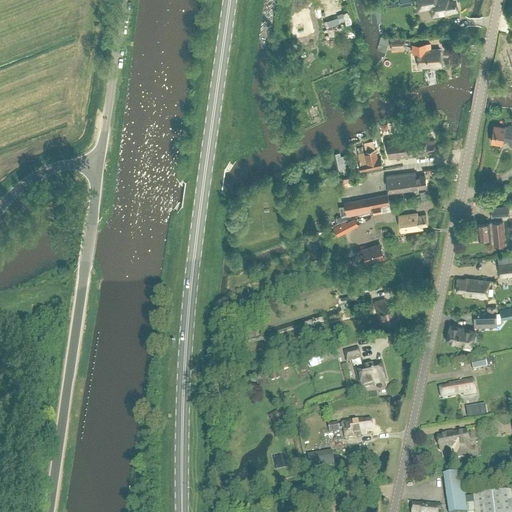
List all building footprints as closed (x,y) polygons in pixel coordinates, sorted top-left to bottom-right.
[(416,0),(419,9),(431,7),(432,16),(451,13),(451,12),(458,10),(455,0),(449,0),(448,0),(416,0)] [(379,9),(370,10),(371,22),(380,21),(379,9)] [(388,38),(381,36),(377,49),(385,51),(388,38)] [(404,38),(391,38),(391,48),(405,47),(404,38)] [(419,66),(441,65),(440,49),(428,49),(427,43),(413,44),(413,53),(418,52),(419,66)] [(503,140),(511,141),(511,125),(508,125),(508,126),(505,125),(505,127),(494,125),(491,141),(502,143),(503,140)] [(389,158),(397,157),(397,158),(428,155),(427,152),(435,151),(434,139),(426,140),(426,134),(395,137),(395,138),(387,139),(389,158)] [(375,148),(373,140),(363,142),(365,150),(357,152),(361,170),(365,169),(383,166),(381,157),(377,157),(375,148)] [(425,175),(416,176),(415,171),(387,176),(389,193),(427,187),(425,175)] [(344,203),(347,217),(371,212),(390,206),(388,194),(344,203)] [(490,207),(491,217),(509,215),(508,205),(490,207)] [(414,213),(398,215),(401,231),(422,228),(422,225),(427,224),(425,213),(414,215),(414,213)] [(350,228),(358,224),(355,218),(347,223),(350,228)] [(502,220),(477,223),(479,238),(494,237),(495,244),(505,243),(502,220)] [(380,244),(363,250),(367,262),(384,257),(380,244)] [(511,275),(511,256),(497,258),(499,277),(511,275)] [(456,290),(465,291),(464,294),(488,297),(489,279),(469,277),(469,279),(457,278),(456,290)] [(383,323),(397,320),(394,310),(392,305),(386,307),(384,299),(373,302),(374,309),(380,308),(383,323)] [(511,305),(499,309),(502,319),(511,316),(511,305)] [(497,325),(496,312),(497,312),(497,306),(486,306),(486,312),(474,312),(474,321),(484,321),(484,326),(497,325)] [(465,342),(472,343),(475,330),(449,324),(446,340),(465,344),(465,342)] [(316,336),(318,344),(328,342),(326,334),(316,336)] [(359,350),(345,353),(347,363),(352,362),(352,365),(357,368),(358,370),(357,370),(361,388),(385,383),(384,380),(385,379),(384,375),(383,374),(381,366),(366,369),(366,368),(362,369),(360,360),(361,360),(359,350)] [(471,361),(472,371),(487,369),(485,358),(471,361)] [(476,395),(473,381),(449,385),(449,387),(439,389),(441,399),(463,395),(464,398),(476,395)] [(362,420),(342,423),(345,439),(366,436),(366,433),(373,432),(371,421),(362,423),(362,420)] [(471,455),(466,433),(437,438),(440,453),(454,450),(456,458),(471,455)] [(309,469),(334,465),(332,452),(308,456),(307,456),(309,469)] [(443,477),(448,511),(467,511),(462,474),(443,477)] [(473,495),(474,511),(511,511),(511,500),(511,490),(494,492),(473,495)] [(315,504),(329,501),(327,491),(313,494),(315,504)]
